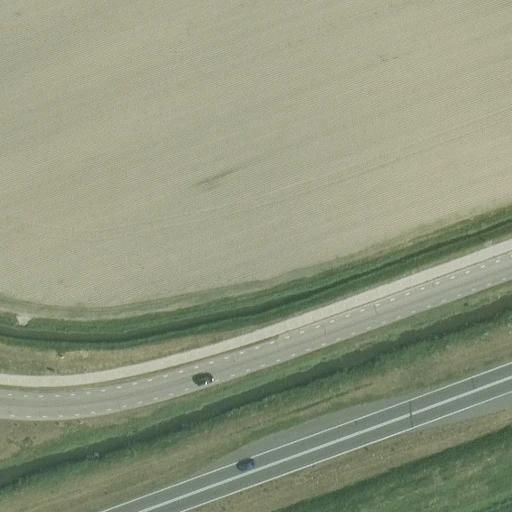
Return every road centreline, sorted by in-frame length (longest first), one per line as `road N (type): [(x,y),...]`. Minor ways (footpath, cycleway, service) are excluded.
road 1 (secondary): [(0,404),(75,407),(163,387),(511,266)]
road 2 (trunk): [(511,376),(141,511)]
